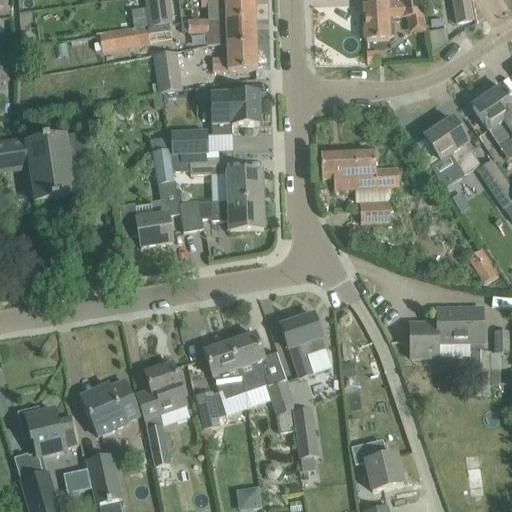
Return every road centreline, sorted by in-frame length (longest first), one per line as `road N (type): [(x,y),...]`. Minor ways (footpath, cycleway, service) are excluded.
road 1 (residential): [(0,322),(275,276),(303,249)]
road 2 (residential): [(441,511),(377,334),(303,249)]
road 3 (residential): [(295,96),(403,89),(511,29)]
road 4 (residential): [(303,249),(295,96)]
